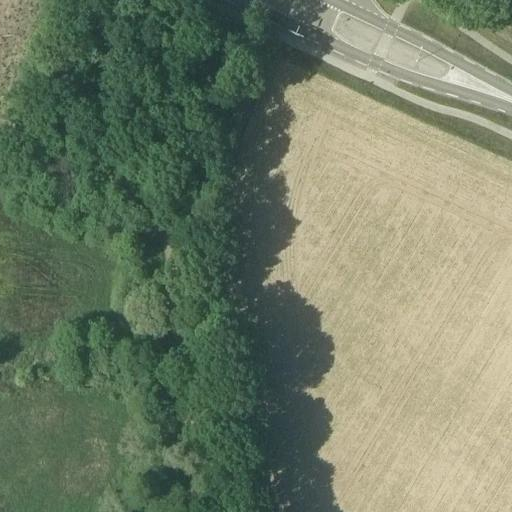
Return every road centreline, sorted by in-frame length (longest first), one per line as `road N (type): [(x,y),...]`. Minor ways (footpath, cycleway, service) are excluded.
road 1 (track): [(200,511),(165,217),(124,184)]
road 2 (secondary): [(323,40),(511,113)]
road 3 (secondary): [(511,96),(337,4)]
road 4 (track): [(124,184),(0,131)]
